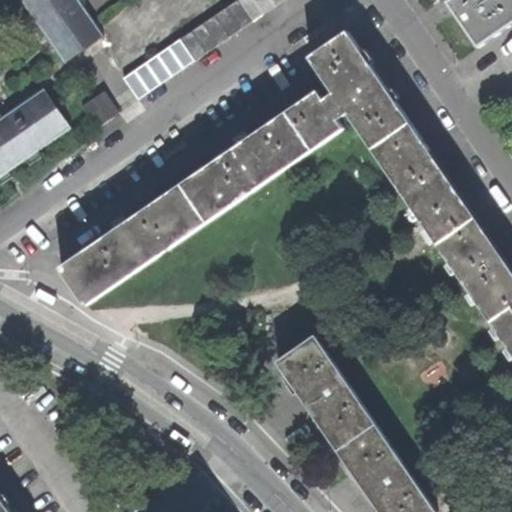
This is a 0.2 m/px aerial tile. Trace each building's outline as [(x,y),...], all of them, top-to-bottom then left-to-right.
[(80,0),(22,0),(65,61),(104,34),(80,0)] [(252,20),(239,0),(226,9),(240,28),(252,20)] [(253,0),(239,0),(252,20),(263,13),(253,0)] [(253,0),(263,13),(274,5),(270,0),(253,0)] [(479,45),(511,22),(511,0),(448,0),(449,0),(479,45)] [(226,9),(215,16),(229,36),(240,28),(226,9)] [(215,16),(204,24),(218,44),(229,36),(215,16)] [(218,44),(204,24),(193,31),(207,51),(218,44)] [(182,38),(196,59),(207,51),(193,31),(182,38)] [(236,147),(182,184),(209,224),(346,131),(341,123),(350,117),(511,352),(511,281),(497,261),(421,149),(426,144),(381,78),(349,31),(309,57),(334,94),(324,100),(318,90),(248,138),(245,133),(238,138),(233,141),(236,147)] [(184,67),(196,59),(182,38),(170,47),(184,67)] [(172,75),(184,67),(170,47),(158,54),(172,75)] [(162,82),(172,75),(158,54),(147,61),(162,82)] [(135,70),(150,90),(162,82),(147,61),(135,70)] [(139,98),(150,90),(135,70),(125,77),(139,98)] [(33,152),(70,127),(43,89),(0,118),(0,175),(1,174),(33,152)] [(108,118),(119,110),(104,89),(93,97),(108,118)] [(97,126),(108,118),(93,97),(82,104),(97,126)] [(61,267),(89,306),(209,224),(182,184),(116,230),(111,224),(106,228),(100,232),(104,238),(61,267)] [(38,289),(36,292),(55,302),(59,295),(44,287),(40,285),(38,289)] [(306,402),(337,448),(376,422),(316,334),(278,362),(306,402)] [(380,511),(433,511),(436,511),(376,422),(337,448),(367,492),(380,511)] [(0,511),(15,511),(0,490),(0,511)]
